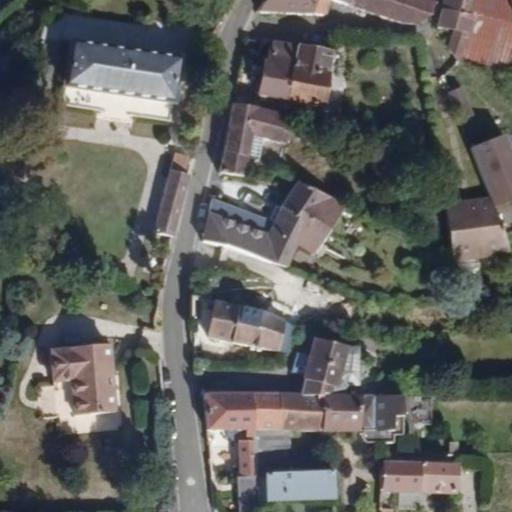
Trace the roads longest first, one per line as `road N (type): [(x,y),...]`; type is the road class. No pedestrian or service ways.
road 1 (residential): [(247,0),(178,256),(172,344),(182,511)]
road 2 (unknown): [(246,1),(275,19),(425,29)]
